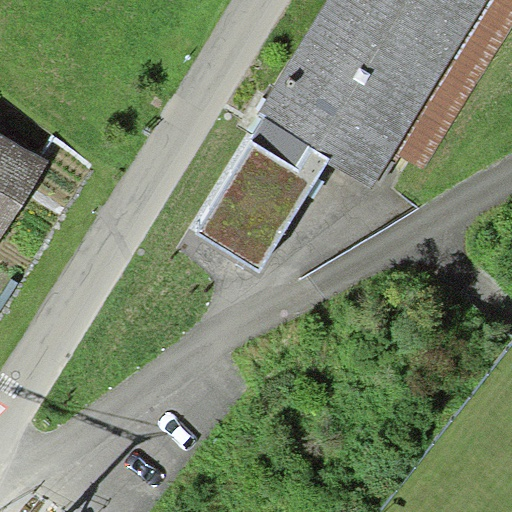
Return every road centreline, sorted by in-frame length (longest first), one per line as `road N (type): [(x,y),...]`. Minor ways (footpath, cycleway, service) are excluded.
road 1 (residential): [(0,472),(28,468),(228,330),(511,179)]
road 2 (tertiary): [(267,0),(0,424)]
